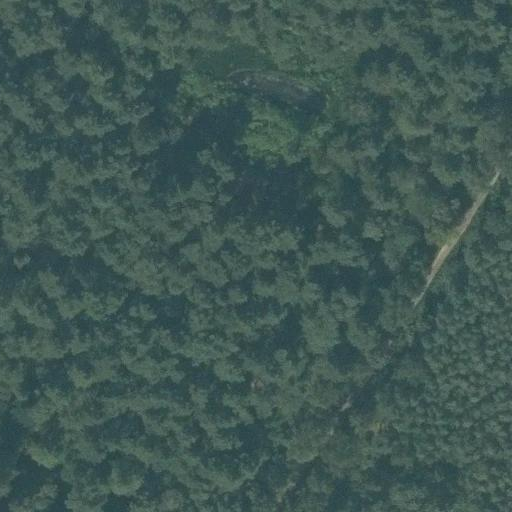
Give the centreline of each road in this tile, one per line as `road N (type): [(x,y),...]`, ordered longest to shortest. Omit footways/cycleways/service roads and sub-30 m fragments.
road 1 (track): [(247,511),(511,115)]
road 2 (track): [(79,511),(0,387)]
